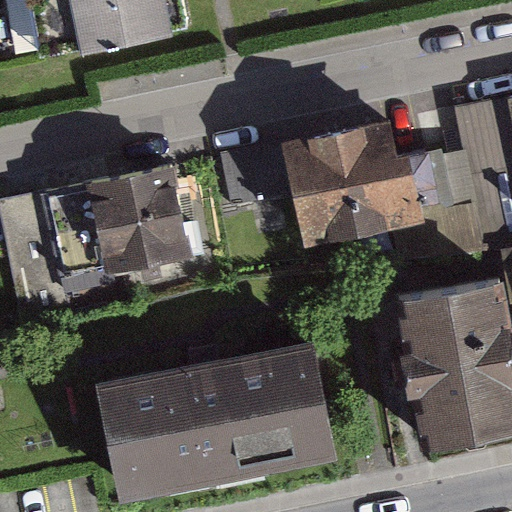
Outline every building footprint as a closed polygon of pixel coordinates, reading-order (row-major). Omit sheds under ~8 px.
[(193,0),(28,0),(42,55),(198,18),(193,0)] [(511,90),(484,96),(511,229),(511,90)] [(388,118),(282,145),(308,245),(386,225),(399,278),(492,254),(468,160),(404,177),(388,118)] [(232,150),(33,190),(62,333),(150,316),(143,283),(254,260),(232,150)] [(0,234),(0,325),(22,319),(0,234)] [(511,331),(501,283),(383,309),(415,454),(511,432),(511,331)] [(325,318),(113,365),(143,496),(354,449),(325,318)]
